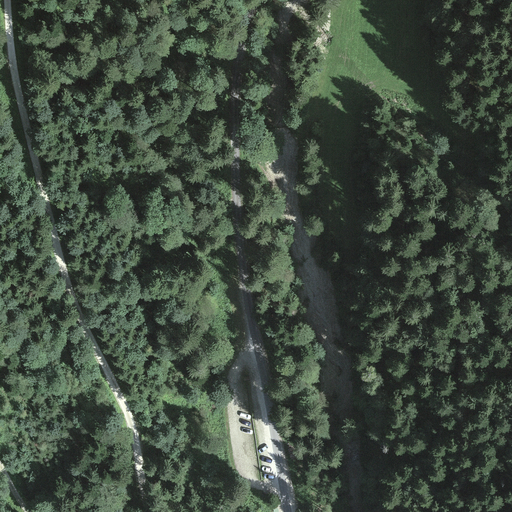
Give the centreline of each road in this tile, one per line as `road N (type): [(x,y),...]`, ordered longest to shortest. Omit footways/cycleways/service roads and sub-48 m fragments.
road 1 (track): [(150,511),(132,422),(84,328),(58,254),(23,121),(8,0)]
road 2 (unclassified): [(254,0),(236,87),(236,189),(287,511)]
